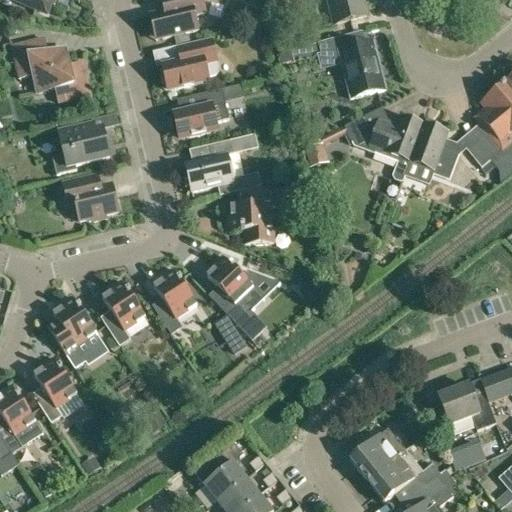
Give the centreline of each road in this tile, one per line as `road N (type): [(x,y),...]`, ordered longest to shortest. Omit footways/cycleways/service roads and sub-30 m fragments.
road 1 (residential): [(39,266),(112,252),(166,218),(114,0)]
road 2 (residential): [(349,511),(312,452),(323,421),(399,364),(511,324)]
road 3 (residential): [(394,0),(411,61),(428,72),(447,77),(478,68),(511,39)]
